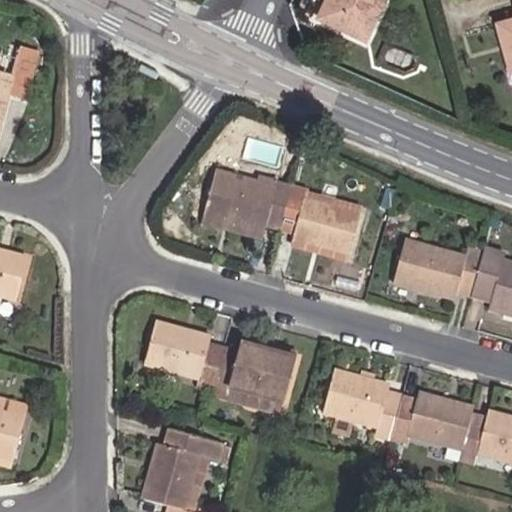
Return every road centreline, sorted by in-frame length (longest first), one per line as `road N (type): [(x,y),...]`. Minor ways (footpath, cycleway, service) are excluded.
road 1 (residential): [(511,372),(93,258)]
road 2 (tertiary): [(237,58),(511,180)]
road 3 (residential): [(93,258),(94,502)]
road 4 (residential): [(78,0),(78,182),(92,225)]
road 5 (residential): [(92,225),(141,188),(237,58)]
road 6 (tertiary): [(103,0),(237,58)]
